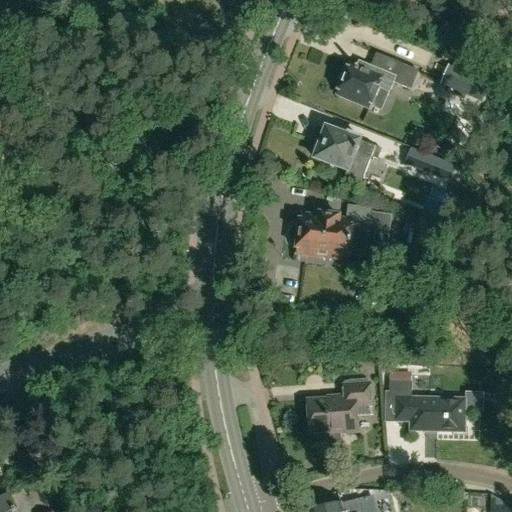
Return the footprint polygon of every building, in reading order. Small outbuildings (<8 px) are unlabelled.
[(348,69),(344,68),(338,82),(342,84),(337,95),(370,109),(370,107),(381,111),(389,92),(393,83),(411,90),(419,72),(396,62),(391,75),(361,63),(358,69),(350,65),(348,69)] [(481,104),(490,80),(449,63),(439,86),(481,104)] [(348,137),(326,129),(322,142),(317,140),(312,154),(317,156),(315,160),(348,172),(346,179),(360,184),(370,157),(378,159),(381,150),(359,142),(361,138),(349,133),(348,137)] [(441,181),(448,163),(410,148),(403,166),(412,169),(408,179),(428,187),(431,177),(441,181)] [(300,216),(299,224),(298,225),(296,226),(294,227),(293,228),(292,230),(291,231),(291,233),(291,235),(291,236),(292,238),(293,239),(294,241),(295,242),(297,243),(296,253),(348,260),(349,252),(383,256),(388,216),(389,216),(389,215),(368,212),(368,209),(348,206),(346,221),(338,220),(338,216),(320,214),(319,218),(300,216)] [(395,414),(395,422),(410,422),(410,432),(464,432),(464,400),(411,400),(411,373),(390,373),(390,383),(388,383),(388,414),(395,414)] [(356,433),(355,417),(369,416),(368,407),(370,407),(368,384),(343,386),(344,399),(307,402),(309,434),(322,433),(323,443),(326,446),(337,445),(340,442),(339,435),(356,433)] [(0,511),(17,511),(10,495),(0,499),(0,511)] [(377,511),(374,498),(341,507),(340,504),(310,511),(377,511)] [(511,511),(511,502),(504,503),(503,511),(511,511)]
